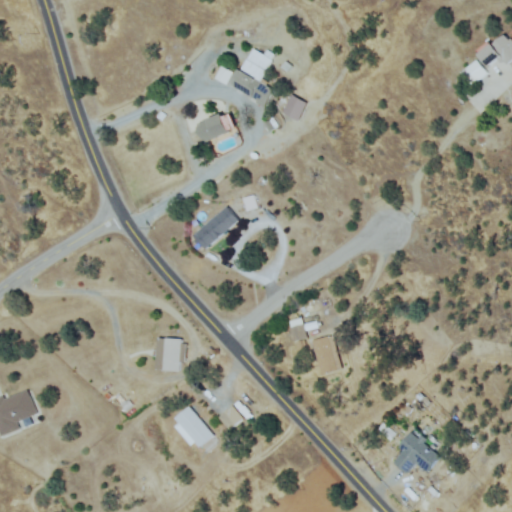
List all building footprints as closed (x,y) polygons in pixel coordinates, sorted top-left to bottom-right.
[(506,35),(510,40),(511,38),(511,61),(508,65),(502,58),(492,66),(479,51),(490,43),(492,46),(506,35)] [(264,105),(232,84),(255,50),(273,61),(260,81),(274,90),(264,105)] [(264,55),(267,50),(276,56),(273,61),(264,55)] [(279,66),(284,59),(292,65),(286,72),(279,66)] [(488,72),(473,84),(464,72),(480,61),(488,72)] [(226,82),(217,75),(224,66),(233,73),(226,82)] [(307,103),(298,120),(285,112),(294,96),(307,103)] [(165,114),(161,120),(155,116),(159,110),(165,114)] [(231,114),(236,126),(229,129),(230,132),(208,141),(206,138),(203,140),(198,128),(201,127),(200,124),(222,114),(223,117),(231,114)] [(266,124),(272,120),(278,129),(272,133),(266,124)] [(258,181),(262,177),(267,182),(262,186),(258,181)] [(243,199),(254,195),(257,206),(246,210),(243,199)] [(238,220),(206,249),(195,236),(227,207),(238,220)] [(288,327),(301,323),(305,336),(292,340),(288,327)] [(332,337),(341,369),(322,374),(314,342),(332,337)] [(187,344),(185,362),(181,362),(180,372),(158,370),(160,338),(183,340),(182,344),(187,344)] [(296,343),(303,340),(306,348),(299,351),(296,343)] [(28,391),(37,414),(18,422),(20,428),(2,436),(0,430),(0,397),(4,396),(6,400),(28,391)] [(237,407),(240,404),(246,412),(243,415),(237,407)] [(192,444),(175,420),(191,408),(215,443),(205,451),(197,440),(192,444)] [(242,420),(230,429),(221,417),(233,408),(242,420)] [(383,432),(388,428),(394,434),(389,439),(383,432)] [(413,432),(421,439),(424,436),(437,447),(434,451),(441,458),(428,472),(417,462),(407,473),(394,461),(404,450),(400,447),(413,432)] [(429,489),(432,486),(439,494),(436,497),(429,489)] [(405,490),(409,487),(417,495),(413,499),(405,490)]
